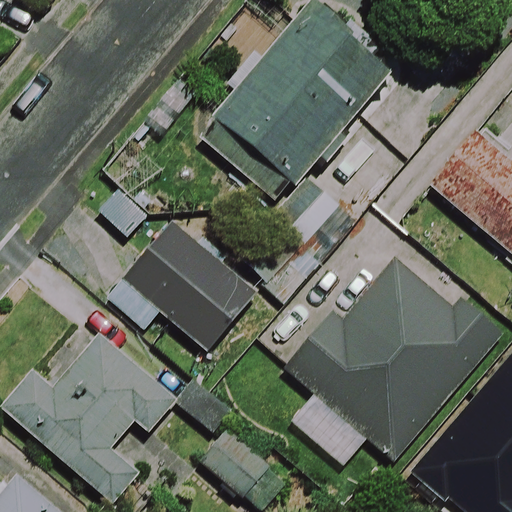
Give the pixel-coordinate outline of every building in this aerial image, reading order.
[(388,79),(306,11),(194,147),(271,211),(287,191),(292,195),(388,79)] [(511,162),(507,169),(471,139),(426,194),(511,264),(511,162)] [(257,296),(174,224),(104,305),(139,336),(155,318),(202,360),(257,296)] [(490,346),(391,266),(342,328),(332,320),(283,381),(391,468),(490,346)] [(172,408),(94,342),(80,359),(66,347),(34,386),(26,379),(0,411),(0,419),(109,510),(135,479),(106,455),(129,428),(144,441),(172,408)] [(263,511),(283,489),(222,436),(195,467),(246,511),(263,511)] [(0,511),(42,511),(9,483),(0,493),(0,511)]
